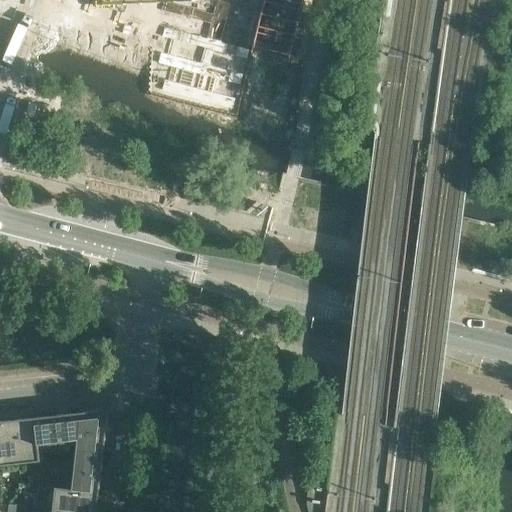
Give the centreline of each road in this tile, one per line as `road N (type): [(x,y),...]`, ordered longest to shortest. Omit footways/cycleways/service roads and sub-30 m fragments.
road 1 (tertiary): [(511,351),(155,263)]
road 2 (tertiary): [(155,263),(0,220)]
road 3 (unknown): [(313,0),(299,149)]
road 4 (residential): [(135,379),(103,375),(0,389)]
road 5 (residential): [(119,511),(135,379)]
